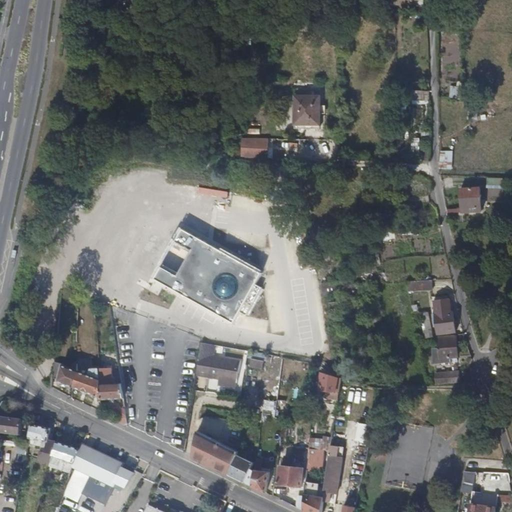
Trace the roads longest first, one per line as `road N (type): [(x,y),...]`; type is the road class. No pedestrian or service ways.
road 1 (residential): [(40,397),(269,511)]
road 2 (primary): [(0,235),(44,0)]
